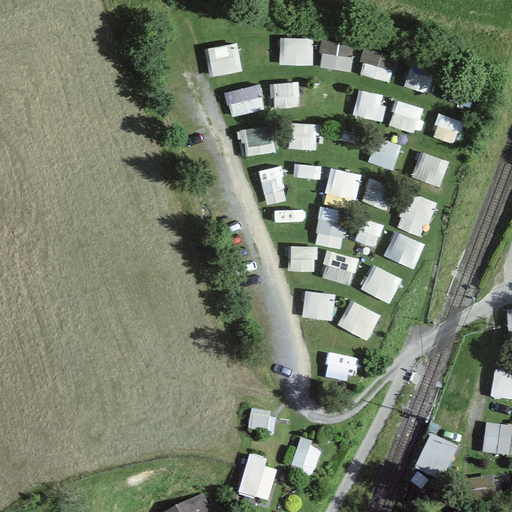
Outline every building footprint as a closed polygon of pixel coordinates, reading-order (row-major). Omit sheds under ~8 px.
[(281,34),(280,62),(314,63),(315,35),(281,34)] [(353,67),(355,40),(323,38),(321,65),(353,67)] [(239,40),(205,46),(211,75),(245,68),(239,40)] [(360,71),(392,81),(400,56),(368,46),(360,71)] [(347,85),(350,71),(324,66),(322,80),(347,85)] [(275,81),(276,105),(299,104),(298,80),(275,81)] [(231,113),(266,107),(261,81),(227,88),(231,113)] [(312,107),(342,111),(346,86),(316,82),(312,107)] [(379,118),(386,96),(363,88),(356,110),(379,118)] [(390,126),(418,131),(422,104),(394,99),(390,126)] [(441,111),(432,133),(455,143),(464,121),(441,111)] [(293,140),(319,141),(320,122),(294,121),(293,140)] [(246,152),(275,150),(273,124),(244,125),(246,152)] [(372,160),(389,163),(392,148),(375,144),(372,160)] [(412,175),(440,186),(450,160),(421,149),(412,175)] [(265,192),(287,186),(280,162),(258,169),(265,192)] [(326,190),(355,198),(362,173),(332,165),(326,190)] [(369,180),(366,202),(393,207),(396,184),(369,180)] [(428,226),(438,201),(411,191),(401,216),(428,226)] [(340,235),(346,209),(322,203),(316,230),(340,235)] [(365,216),(355,237),(375,245),(384,225),(365,216)] [(415,267),(426,242),(395,229),(384,254),(415,267)] [(290,269),(316,268),(316,244),(289,244),(290,269)] [(321,275),(352,282),(359,255),(328,248),(321,275)] [(372,262),(360,288),(391,302),(403,276),(372,262)] [(334,317),(335,291),(305,289),(303,315),(334,317)] [(351,298),(338,324),(368,339),(381,312),(351,298)] [(511,398),(511,369),(498,366),(492,394),(511,398)] [(451,372),(439,416),(463,422),(474,379),(451,372)] [(483,450),(509,455),(511,441),(511,425),(489,421),(483,450)] [(443,480),(459,446),(431,433),(416,467),(443,480)] [(277,467),(247,459),(237,495),(268,504),(277,467)] [(206,511),(199,497),(167,511),(206,511)]
